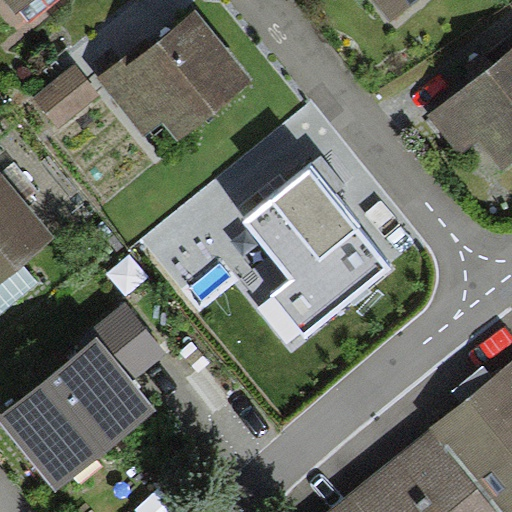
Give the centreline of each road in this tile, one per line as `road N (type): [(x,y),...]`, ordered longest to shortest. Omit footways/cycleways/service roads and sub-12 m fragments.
road 1 (residential): [(259,0),(494,286)]
road 2 (residential): [(494,286),(259,469),(218,511)]
